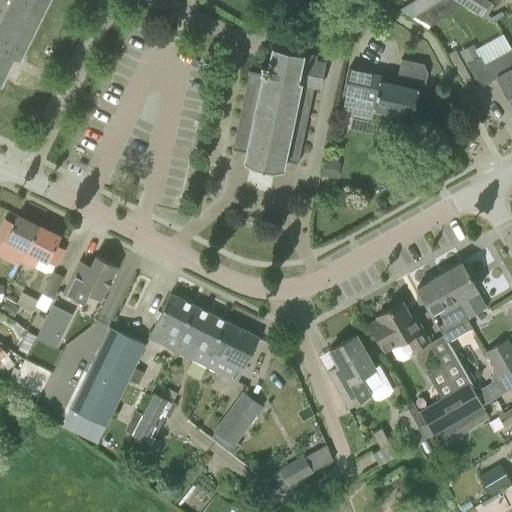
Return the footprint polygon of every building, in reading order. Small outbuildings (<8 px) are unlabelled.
[(0,0),(0,85),(0,86),(12,62),(14,57),(19,60),(48,0),(0,0)] [(485,0),(456,0),(482,16),(490,3),(485,0)] [(325,64),(315,61),(303,58),(304,53),(272,46),(268,66),(261,65),(259,72),(249,70),(232,149),(246,152),(244,161),(252,165),(274,170),(282,170),(284,161),(297,164),(314,86),(320,87),(325,64)] [(511,105),(511,49),(511,48),(483,64),(479,58),(467,65),(480,87),(492,80),(492,79),(496,77),(511,105)] [(413,117),(419,89),(424,90),(428,73),(424,63),(401,59),(396,84),(381,80),(382,76),(349,69),(344,93),(376,99),(374,109),(413,117)] [(0,236),(15,244),(27,250),(39,226),(18,215),(14,224),(6,219),(0,229),(0,236)] [(56,265),(64,249),(56,245),(60,237),(39,226),(27,250),(22,260),(36,267),(41,258),(56,265)] [(101,299),(118,266),(96,255),(88,271),(78,265),(63,294),(84,304),(90,294),(101,299)] [(478,290),(462,261),(440,274),(456,302),(457,302),(467,319),(467,318),(486,308),(476,291),(478,290)] [(53,270),(35,306),(48,313),(55,299),(54,298),(64,276),(53,270)] [(472,327),(467,318),(467,319),(457,302),(456,302),(440,274),(430,279),(431,280),(417,288),(448,340),(472,327)] [(171,293),(146,343),(138,359),(139,359),(152,366),(163,345),(235,381),(242,366),(243,367),(258,337),(171,293)] [(422,321),(418,323),(414,316),(411,318),(402,302),(378,316),(384,328),(374,333),(383,348),(392,342),(394,345),(391,347),(398,358),(405,360),(411,356),(413,350),(432,340),(422,321)] [(54,347),(62,330),(71,313),(53,304),(48,313),(44,321),(36,338),(54,347)] [(99,442),(139,359),(138,359),(146,343),(110,325),(99,347),(100,347),(71,407),(72,407),(66,419),(64,425),(99,442)] [(384,384),(366,352),(356,335),(330,350),(344,376),(333,382),(348,407),(371,394),(370,391),(384,384)] [(497,370),(511,361),(511,348),(507,339),(486,351),(497,370)] [(3,344),(0,346),(0,345),(0,359),(1,358),(9,352),(3,344)] [(485,403),(459,356),(428,374),(441,397),(419,410),(432,433),(445,426),(482,405),(485,403)] [(511,361),(497,370),(493,373),(491,382),(499,395),(511,387),(511,361)] [(143,458),(150,444),(151,444),(166,415),(170,417),(177,403),(154,391),(132,435),(135,436),(128,450),(143,458)] [(399,412),(410,431),(424,423),(414,404),(399,412)] [(488,416),(482,405),(445,426),(453,440),(470,431),(468,428),(488,416)] [(511,408),(499,417),(504,426),(511,421),(511,408)] [(233,445),(249,424),(231,411),(215,432),(233,445)] [(499,417),(488,423),(494,432),(504,426),(499,417)] [(382,427),(373,432),(381,447),(391,442),(382,427)] [(459,463),(490,447),(481,429),(450,445),(459,463)] [(312,471),(304,457),(281,470),(289,484),(312,471)] [(480,475),(489,491),(490,494),(511,482),(501,463),(480,475)] [(224,511),(231,504),(216,493),(201,511),(224,511)]
